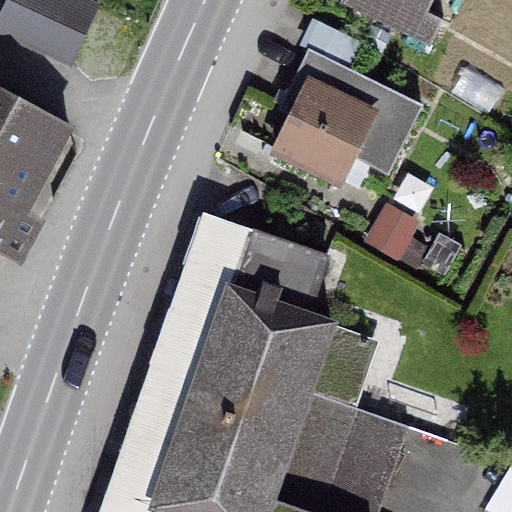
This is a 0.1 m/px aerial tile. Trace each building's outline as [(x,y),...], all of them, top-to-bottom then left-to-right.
[(95,8),(77,0),(10,0),(0,22),(0,28),(70,61),(95,8)] [(435,42),(445,21),(427,12),(433,0),(360,0),(359,4),(435,42)] [(276,150),(340,181),(353,157),(388,174),(422,105),(309,50),(280,109),(293,116),(276,150)] [(0,221),(55,123),(0,93),(0,221)] [(323,511),(360,408),(349,404),(372,339),(306,314),(327,256),(255,231),(234,290),(227,287),(149,511),(323,511)]
